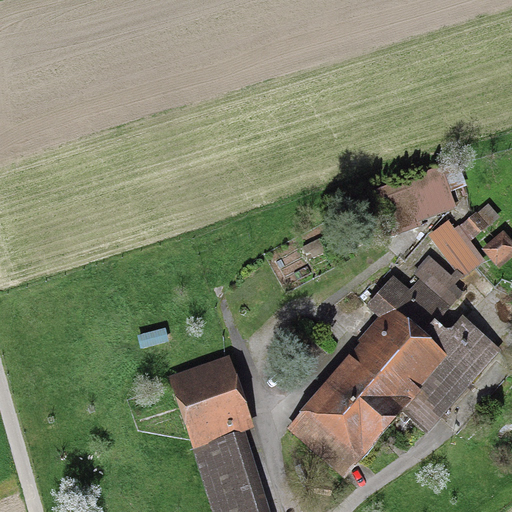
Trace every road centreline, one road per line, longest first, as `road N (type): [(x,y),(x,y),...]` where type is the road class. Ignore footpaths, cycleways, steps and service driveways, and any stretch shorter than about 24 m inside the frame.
road 1 (unknown): [(339,511),(428,440),(511,352)]
road 2 (unknown): [(370,320),(277,423),(272,444),(290,511)]
road 3 (track): [(46,511),(0,346)]
